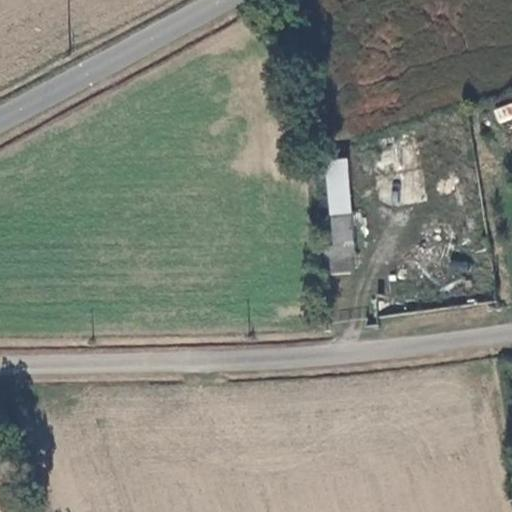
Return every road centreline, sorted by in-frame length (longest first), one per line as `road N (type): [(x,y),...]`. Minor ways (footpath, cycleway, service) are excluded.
road 1 (unclassified): [(511,332),(322,356),(0,367)]
road 2 (tertiary): [(0,119),(228,0)]
